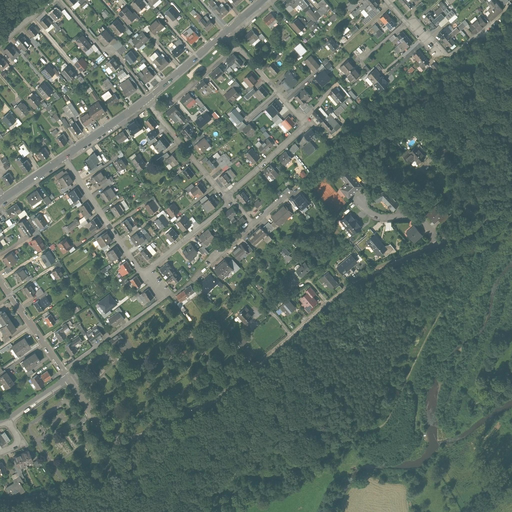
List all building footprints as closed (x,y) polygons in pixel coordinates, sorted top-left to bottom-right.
[(140,0),(136,0),(131,5),(138,13),(146,6),(142,1),(140,0)] [(294,11),(299,6),(293,0),(286,0),(285,1),(294,11)] [(302,0),(293,0),(299,6),(304,10),(308,6),(302,0)] [(314,0),(321,7),(326,12),(330,8),(322,0),(314,0)] [(347,8),(350,11),(360,2),(359,1),(360,0),(356,0),(348,7),(347,8)] [(375,0),(370,5),(375,10),(377,8),(380,6),(375,0)] [(411,0),(404,7),(409,11),(414,7),(413,5),(418,0),(411,0)] [(77,1),(71,6),(74,9),(80,4),(77,1)] [(438,4),(441,7),(444,10),(442,13),(446,17),(449,21),(455,16),(442,1),(438,4)] [(486,15),(492,22),(504,11),(498,4),(497,5),(493,1),(489,4),(491,6),(487,9),(490,12),(486,15)] [(181,11),(173,2),(171,4),(179,13),(181,11)] [(421,2),(415,8),(418,11),(424,5),(421,2)] [(227,3),(224,6),(229,12),(232,9),(227,3)] [(222,18),(229,12),(224,6),(221,9),(216,4),(212,7),(222,18)] [(367,7),(364,4),(355,11),(350,15),(353,19),(364,10),(367,7)] [(180,15),(172,6),(165,12),(173,21),(180,15)] [(315,13),(308,6),(304,10),(314,21),(315,22),(319,18),(315,13)] [(132,14),(126,7),(118,13),(128,24),(136,18),(132,14)] [(321,7),(315,13),(319,18),(326,12),(321,7)] [(369,15),(372,19),(378,14),(375,10),(372,13),(367,7),(364,10),(365,11),(369,15)] [(442,13),(444,10),(441,7),(431,15),(430,13),(424,18),(429,24),(442,13)] [(48,13),(55,21),(62,14),(61,12),(58,9),(57,11),(55,8),(48,13)] [(61,12),(62,14),(68,20),(71,18),(63,10),(61,12)] [(134,12),(132,14),(136,18),(138,21),(140,19),(134,12)] [(270,13),(261,20),(267,26),(275,19),(270,13)] [(329,19),(333,23),(339,18),(335,13),(329,19)] [(386,13),(380,18),(385,24),(391,19),(386,13)] [(442,13),(429,24),(433,29),(440,23),(439,23),(446,17),(442,13)] [(203,19),(198,14),(194,17),(199,22),(203,19)] [(362,21),(365,25),(372,19),(369,15),(366,17),(362,21)] [(44,17),(38,22),(45,30),(52,23),(48,18),(47,20),(44,17)] [(449,21),(446,17),(439,23),(440,23),(442,26),(449,21)] [(469,27),(475,34),(486,23),(480,17),(477,20),(476,18),(471,22),(473,24),(469,27)] [(306,27),(298,18),(291,24),(299,33),(306,27)] [(123,26),(117,19),(109,26),(118,36),(125,29),(123,26)] [(151,29),(156,34),(165,27),(158,19),(149,27),(151,29)] [(207,31),(214,25),(209,20),(206,23),(203,19),(199,22),(207,31)] [(391,19),(385,24),(391,30),(395,26),(394,25),(396,24),(391,19)] [(313,31),(318,27),(314,21),(309,26),(313,31)] [(376,32),(379,29),(375,24),(371,27),(376,32)] [(32,37),(39,31),(35,27),(34,28),(32,25),(26,31),(32,37)] [(105,46),(110,43),(114,39),(104,26),(99,31),(101,33),(97,36),(105,46)] [(356,26),(349,32),(353,36),(360,30),(356,26)] [(186,31),(185,32),(184,33),(183,34),(187,38),(194,32),(190,28),(187,31),(186,31)] [(383,33),(379,29),(376,32),(373,34),(377,38),(383,33)] [(252,30),(245,37),(253,46),(260,39),(259,37),(252,30)] [(442,40),(448,35),(444,31),(438,36),(442,40)] [(136,44),(139,48),(149,40),(142,32),(133,41),(136,44)] [(192,44),(199,38),(194,32),(187,38),(192,44)] [(401,43),(408,38),(403,32),(397,37),(401,43)] [(449,34),(448,35),(442,40),(448,48),(454,43),(450,38),(451,38),(449,34)] [(23,37),(22,38),(20,36),(15,41),(22,48),(24,51),(30,46),(26,41),(27,41),(23,37)] [(75,42),(84,53),(91,47),(82,36),(75,42)] [(343,36),(338,41),(343,45),(348,41),(343,36)] [(331,49),(333,51),(339,46),(337,43),(336,44),(331,38),(329,40),(325,43),(327,45),(331,49)] [(408,38),(401,43),(399,45),(403,50),(404,50),(412,43),(408,38)] [(112,46),(116,51),(123,46),(119,41),(118,42),(112,46)] [(301,56),(307,50),(299,42),(293,48),(301,56)] [(9,57),(12,61),(13,60),(19,54),(13,47),(12,47),(10,45),(3,50),(9,57)] [(176,57),(184,51),(179,45),(177,46),(172,50),(171,51),(176,57)] [(403,50),(399,45),(396,47),(391,52),(393,55),(396,52),(398,54),(403,50)] [(123,46),(116,51),(120,56),(121,56),(127,51),(123,46)] [(91,47),(84,53),(87,56),(94,50),(91,47)] [(354,53),(358,57),(363,53),(359,48),(354,53)] [(131,51),(124,56),(130,64),(137,59),(131,51)] [(419,51),(413,56),(418,61),(424,56),(419,51)] [(150,57),(154,61),(159,56),(156,52),(150,57)] [(233,53),(225,61),(230,66),(231,67),(236,63),(239,66),(242,63),(233,53)] [(162,70),(169,63),(164,58),(162,59),(159,56),(154,61),(162,70)] [(312,56),(304,63),(313,72),(318,68),(321,65),(312,56)] [(424,56),(418,61),(420,63),(418,65),(422,70),(428,65),(427,64),(429,62),(424,56)] [(0,69),(2,71),(9,65),(3,58),(2,59),(0,57),(0,69)] [(9,57),(7,59),(12,65),(15,63),(13,60),(12,61),(9,57)] [(113,58),(107,64),(109,67),(113,72),(120,67),(113,58)] [(81,59),(74,65),(81,72),(88,66),(81,59)] [(273,62),(268,67),(276,76),(282,71),(273,62)] [(324,63),(322,64),(324,67),(327,69),(330,73),(333,70),(331,68),(333,66),(329,62),(326,65),(324,63)] [(346,76),(354,69),(348,62),(340,69),(346,76)] [(47,65),(40,72),(47,80),(54,74),(52,71),(47,65)] [(76,76),(67,66),(60,73),(69,83),(76,76)] [(148,68),(155,76),(157,74),(151,66),(148,68)] [(139,74),(147,83),(155,76),(148,68),(147,67),(142,71),(139,74)] [(219,68),(211,74),(216,80),(217,79),(221,75),(224,73),(219,68)] [(354,69),(346,76),(352,82),(360,75),(354,69)] [(366,76),(373,84),(380,77),(378,75),(379,74),(375,69),(366,76)] [(127,76),(122,70),(116,74),(121,81),(127,76)] [(332,78),(326,71),(322,73),(316,79),(323,87),(332,78)] [(250,88),(252,86),(258,81),(251,73),(243,80),(245,81),(249,87),(250,88)] [(54,74),(47,80),(49,82),(56,76),(54,74)] [(291,74),(281,83),(288,91),(291,88),(298,82),(291,74)] [(77,77),(76,78),(77,78),(81,83),(84,81),(79,75),(77,77)] [(380,77),(373,84),(379,91),(388,84),(381,76),(380,77)] [(103,83),(108,90),(113,86),(108,80),(103,83)] [(120,86),(129,97),(138,91),(137,90),(131,82),(129,80),(120,86)] [(203,81),(197,87),(204,95),(207,91),(210,89),(206,85),(203,81)] [(231,86),(234,89),(239,95),(243,91),(238,87),(240,85),(236,81),(231,86)] [(216,90),(209,83),(206,85),(210,89),(212,91),(213,92),(216,90)] [(43,84),(37,90),(44,98),(51,92),(43,84)] [(256,92),(263,99),(269,93),(262,87),(257,92),(256,92)] [(254,94),(256,92),(257,92),(254,88),(248,94),(245,96),(248,100),(254,94)] [(226,96),(232,103),(240,95),(239,95),(234,89),(226,96)] [(329,94),(339,104),(345,99),(336,89),(329,94)] [(298,102),(301,106),(306,102),(311,97),(304,90),(302,92),(301,91),(294,98),(296,100),(295,101),(297,103),(298,102)] [(107,101),(113,96),(109,91),(102,96),(106,101),(107,101)] [(96,102),(99,99),(94,92),(90,94),(96,102)] [(260,101),(263,99),(256,92),(254,94),(260,101)] [(189,93),(181,100),(189,108),(196,102),(194,100),(189,93)] [(32,94),(26,100),(33,108),(39,103),(32,94)] [(107,101),(111,107),(119,101),(115,95),(113,96),(107,101)] [(194,100),(196,102),(201,108),(204,105),(197,97),(194,100)] [(272,109),(276,114),(282,109),(275,101),(266,109),(268,112),(272,109)] [(306,102),(301,106),(300,107),(306,114),(314,107),(312,104),(310,106),(306,102)] [(332,113),(331,114),(335,119),(346,109),(345,108),(347,106),(343,102),(332,113)] [(20,103),(13,109),(21,118),(28,112),(20,103)] [(71,103),(68,105),(77,117),(80,115),(72,103),(71,103)] [(96,121),(106,114),(99,103),(88,110),(90,112),(96,121)] [(63,108),(70,119),(72,118),(75,123),(76,122),(79,120),(77,117),(68,105),(63,108)] [(199,110),(202,115),(206,112),(207,113),(209,111),(204,105),(201,108),(199,110)] [(175,108),(167,114),(176,124),(179,121),(181,124),(186,120),(175,108)] [(236,109),(235,108),(228,115),(238,125),(243,121),(245,119),(239,113),(236,109)] [(319,108),(312,115),(317,120),(316,120),(318,122),(320,124),(328,117),(323,112),(319,108)] [(328,108),(323,112),(328,117),(331,114),(332,113),(328,108)] [(86,127),(96,121),(90,112),(81,119),(86,127)] [(202,115),(195,121),(201,127),(211,119),(207,113),(206,112),(202,115)] [(16,121),(9,113),(2,119),(9,127),(16,121)] [(53,117),(57,122),(60,120),(56,114),(52,116),(53,117)] [(331,114),(328,117),(339,129),(342,132),(344,129),(335,119),(331,114)] [(278,126),(281,124),(284,121),(281,117),(277,122),(275,123),(278,126)] [(284,121),(281,124),(287,130),(294,123),(288,117),(284,121)] [(339,129),(328,117),(320,124),(332,136),(339,129)] [(69,127),(75,136),(82,132),(76,122),(75,123),(72,118),(70,119),(69,120),(72,125),(69,127)] [(151,118),(145,123),(151,130),(153,128),(157,125),(151,118)] [(66,129),(69,127),(64,119),(61,121),(66,129)] [(136,120),(128,126),(130,128),(133,134),(142,128),(136,120)] [(245,124),(243,121),(238,125),(236,127),(239,130),(245,124)] [(245,124),(239,130),(242,133),(244,131),(248,127),(245,124)] [(182,132),(190,141),(197,134),(189,125),(184,130),(182,132)] [(244,131),(250,137),(256,132),(250,125),(248,127),(244,131)] [(130,128),(126,131),(131,138),(134,135),(133,134),(130,128)] [(158,135),(153,128),(151,130),(146,134),(151,140),(155,137),(158,135)] [(310,130),(304,136),(309,142),(316,136),(310,130)] [(128,138),(123,131),(116,137),(120,143),(124,141),(128,138)] [(63,134),(55,139),(61,148),(68,143),(65,140),(66,139),(63,134)] [(201,134),(191,142),(194,145),(204,137),(201,134)] [(158,141),(155,137),(151,140),(149,142),(152,146),(154,145),(158,141)] [(158,141),(154,145),(157,149),(160,152),(170,144),(164,137),(158,141)] [(204,137),(194,145),(196,147),(194,149),(196,151),(198,150),(201,153),(210,145),(204,137)] [(274,146),(267,139),(261,144),(259,141),(255,145),(264,155),(274,146)] [(310,142),(303,148),(309,154),(315,148),(310,142)] [(295,144),(289,149),(293,154),(299,148),(295,144)] [(414,157),(418,161),(425,155),(416,145),(407,153),(412,159),(414,157)] [(19,152),(23,158),(29,154),(25,148),(19,152)] [(37,153),(43,161),(49,156),(46,152),(47,151),(45,148),(37,153)] [(253,164),(260,159),(252,149),(246,154),(253,164)] [(116,154),(120,160),(121,159),(125,157),(121,150),(116,154)] [(286,151),(279,158),(285,165),(293,159),(291,157),(292,156),(289,153),(288,154),(286,151)] [(167,152),(155,162),(159,166),(167,159),(170,156),(167,152)] [(174,167),(174,168),(180,164),(183,161),(175,152),(170,156),(167,159),(170,163),(174,167)] [(89,158),(82,162),(88,172),(90,171),(97,166),(97,165),(101,162),(95,153),(88,157),(89,158)] [(219,164),(218,165),(222,169),(232,161),(226,154),(225,155),(224,154),(221,157),(217,153),(213,157),(219,164)] [(146,163),(139,154),(137,156),(138,157),(133,160),(132,161),(138,169),(142,166),(146,163)] [(206,162),(213,169),(218,165),(219,164),(213,157),(212,156),(206,162)] [(232,161),(222,169),(225,173),(226,173),(231,168),(230,168),(240,159),(238,156),(232,161)] [(301,163),(294,156),(292,158),(299,164),(301,163)] [(6,158),(1,162),(4,166),(7,164),(9,163),(6,158)] [(15,162),(24,174),(32,168),(29,165),(30,164),(28,160),(24,162),(21,158),(15,162)] [(114,164),(119,171),(126,166),(121,159),(120,160),(114,164)] [(97,166),(90,171),(91,173),(102,166),(101,164),(97,166)] [(271,164),(263,170),(264,171),(268,176),(270,175),(274,178),(279,173),(275,168),(271,164)] [(187,167),(183,171),(182,172),(189,179),(194,175),(187,167)] [(183,171),(180,168),(177,171),(174,173),(177,176),(182,172),(183,171)] [(226,173),(231,180),(237,176),(231,168),(226,173)] [(55,176),(57,179),(67,172),(65,169),(55,176)] [(340,189),(349,199),(362,188),(347,171),(339,177),(345,184),(340,189)] [(71,183),(73,181),(67,172),(57,179),(64,188),(71,183)] [(102,172),(92,179),(97,188),(102,185),(107,182),(110,180),(107,176),(105,177),(102,172)] [(1,178),(6,186),(13,181),(11,178),(12,177),(9,173),(1,178)] [(225,173),(220,178),(226,185),(230,182),(231,180),(226,173),(225,173)] [(73,186),(71,183),(64,188),(61,190),(63,193),(73,186)] [(196,187),(192,183),(185,189),(188,193),(192,190),(196,187)] [(198,197),(206,190),(201,183),(196,187),(192,190),(198,197)] [(117,195),(111,186),(101,193),(103,196),(102,197),(103,199),(104,198),(107,202),(117,195)] [(70,197),(73,203),(79,199),(83,196),(77,188),(68,194),(70,197)] [(25,197),(31,206),(42,198),(36,189),(25,197)] [(243,190),(236,195),(242,203),(249,198),(243,190)] [(373,197),(377,204),(382,201),(389,196),(385,191),(373,197)] [(311,203),(302,193),(295,199),(299,204),(303,209),(311,203)] [(43,199),(47,204),(52,200),(48,195),(48,196),(43,199)] [(219,204),(212,196),(209,199),(203,204),(210,211),(219,204)] [(291,196),(288,199),(293,203),(296,207),(299,204),(295,199),(291,196)] [(392,212),(398,208),(389,196),(382,201),(392,212)] [(114,202),(117,205),(120,203),(124,200),(122,197),(114,202)] [(253,203),(257,207),(262,203),(260,201),(257,198),(253,203)] [(81,202),(79,199),(73,203),(71,204),(73,207),(76,205),(81,202)] [(120,203),(125,210),(129,207),(124,200),(120,203)] [(145,205),(151,213),(159,208),(153,200),(151,201),(145,205)] [(87,202),(81,206),(84,211),(82,213),(84,217),(85,216),(90,213),(93,211),(87,202)] [(125,210),(120,203),(117,205),(111,209),(116,216),(125,210)] [(289,207),(286,203),(272,216),(276,219),(281,224),(281,225),(295,213),(294,212),(289,207)] [(293,203),(289,207),(294,212),(297,208),(296,207),(293,203)] [(6,211),(12,219),(21,212),(16,204),(6,211)] [(172,204),(166,209),(173,217),(175,215),(179,212),(172,204)] [(473,220),(476,214),(463,207),(460,214),(473,220)] [(233,209),(226,214),(234,223),(238,220),(235,217),(238,215),(233,209)] [(443,218),(435,210),(427,217),(434,226),(443,218)] [(36,216),(33,219),(41,229),(47,224),(40,214),(36,216)] [(154,220),(161,230),(170,223),(164,215),(163,214),(160,216),(154,220)] [(345,215),(338,221),(344,229),(352,222),(345,215)] [(97,217),(90,222),(93,226),(89,228),(92,233),(103,226),(97,217)] [(184,217),(176,223),(183,232),(191,226),(184,217)] [(26,235),(27,237),(32,234),(35,231),(34,230),(26,218),(17,224),(20,227),(26,235)] [(77,226),(81,224),(79,221),(78,220),(77,220),(76,219),(74,221),(75,221),(67,227),(70,231),(77,226)] [(81,224),(77,226),(79,229),(89,222),(87,219),(81,224)] [(127,219),(121,223),(121,224),(126,231),(131,228),(132,227),(127,219)] [(281,224),(276,219),(272,223),(275,226),(276,228),(281,224)] [(268,232),(275,226),(272,223),(270,221),(263,228),(268,232)] [(359,229),(352,222),(344,229),(351,236),(359,229)] [(67,234),(70,231),(67,227),(66,225),(62,228),(67,234)] [(270,234),(268,232),(263,228),(261,225),(248,237),(256,246),(270,234)] [(406,233),(413,242),(422,235),(414,226),(406,233)] [(26,235),(20,227),(18,229),(23,237),(26,235)] [(178,236),(172,227),(164,233),(171,242),(178,236)] [(208,229),(200,236),(207,244),(215,237),(208,229)] [(100,244),(102,248),(108,244),(112,241),(106,232),(96,239),(97,240),(100,244)] [(137,233),(130,238),(132,240),(131,241),(132,244),(134,242),(137,247),(142,244),(146,240),(143,236),(141,238),(137,233)] [(375,235),(367,242),(378,255),(382,252),(387,248),(386,247),(375,235)] [(35,238),(30,241),(37,251),(44,246),(45,246),(39,237),(38,236),(35,238)] [(56,245),(63,254),(73,247),(66,238),(56,245)] [(189,246),(182,251),(192,262),(195,259),(194,258),(200,254),(191,243),(188,245),(189,246)] [(232,251),(240,261),(249,253),(249,252),(244,247),(241,243),(232,251)] [(248,244),(244,247),(249,252),(252,249),(248,244)] [(390,244),(386,247),(387,248),(382,252),(386,256),(394,248),(390,244)] [(150,245),(147,247),(154,255),(157,252),(154,249),(150,245)] [(112,262),(122,255),(116,247),(106,253),(112,262)] [(147,247),(141,252),(148,260),(154,255),(147,247)] [(9,268),(10,268),(18,262),(16,259),(18,258),(16,255),(18,254),(16,251),(3,260),(4,262),(3,262),(4,264),(5,263),(8,267),(9,268)] [(54,260),(48,251),(41,256),(42,258),(41,258),(44,262),(45,262),(47,265),(54,260)] [(284,258),(287,264),(291,260),(288,257),(289,256),(285,253),(281,257),(284,258)] [(350,253),(336,266),(343,275),(350,268),(358,262),(355,259),(357,258),(355,256),(354,257),(350,253)] [(233,258),(228,262),(234,269),(237,272),(242,268),(233,258)] [(214,269),(224,279),(234,269),(228,262),(225,259),(214,269)] [(132,269),(126,261),(120,265),(122,268),(119,270),(123,276),(132,269)] [(172,275),(176,272),(168,263),(160,269),(165,275),(169,272),(172,275)] [(296,272),(302,278),(311,270),(305,264),(296,272)] [(53,271),(58,278),(64,273),(59,267),(57,268),(53,271)] [(25,278),(27,276),(22,268),(14,273),(13,274),(15,276),(14,277),(15,279),(16,278),(19,282),(25,278)] [(354,272),(350,268),(343,275),(347,279),(354,272)] [(172,275),(171,276),(176,283),(181,278),(176,272),(172,275)] [(328,272),(322,278),(325,282),(331,289),(338,283),(328,272)] [(219,282),(211,274),(200,284),(207,293),(219,282)] [(136,276),(130,280),(136,288),(142,283),(136,276)] [(30,285),(23,290),(24,291),(23,292),(25,296),(27,295),(29,298),(36,293),(36,292),(30,285)] [(191,285),(184,290),(190,299),(197,293),(193,288),(191,285)] [(196,286),(193,288),(197,293),(199,296),(202,294),(196,286)] [(307,291),(308,292),(312,298),(316,295),(310,288),(307,291)] [(142,300),(145,304),(153,298),(148,290),(142,294),(139,296),(142,300)] [(184,290),(176,296),(181,301),(183,304),(190,299),(184,290)] [(46,291),(44,293),(38,297),(37,298),(39,300),(41,299),(48,294),(46,291)] [(139,296),(142,294),(140,292),(132,298),(133,300),(137,298),(139,296)] [(302,305),(308,312),(312,308),(312,307),(317,303),(312,298),(308,292),(300,299),(304,304),(302,305)] [(109,309),(116,304),(109,295),(99,303),(104,310),(106,312),(109,309)] [(46,307),(41,299),(39,300),(34,304),(35,305),(34,306),(36,309),(37,308),(39,311),(46,307)] [(287,300),(279,308),(287,316),(295,309),(287,300)] [(183,304),(181,301),(177,304),(184,313),(187,311),(183,304)] [(238,315),(246,323),(253,317),(250,314),(251,313),(246,307),(238,315)] [(112,312),(109,309),(106,312),(104,310),(101,313),(105,318),(112,312)] [(0,321),(0,326),(1,328),(12,320),(6,311),(4,312),(3,311),(0,312),(0,321)] [(114,327),(125,320),(120,313),(119,311),(109,319),(114,327)] [(45,318),(44,318),(46,321),(44,322),(46,324),(47,323),(49,326),(56,321),(50,314),(45,318)] [(8,335),(17,328),(12,320),(1,328),(5,332),(3,334),(5,337),(8,335)] [(63,327),(61,329),(62,331),(65,329),(66,331),(70,328),(70,326),(67,323),(62,326),(63,327)] [(97,325),(86,333),(89,337),(92,342),(103,334),(101,330),(97,325)] [(58,338),(60,341),(66,337),(62,331),(61,329),(54,333),(56,335),(54,336),(56,339),(58,338)] [(121,334),(111,340),(115,345),(124,339),(121,334)] [(8,335),(5,337),(2,339),(5,343),(11,339),(8,335)] [(80,337),(65,347),(67,350),(66,351),(68,353),(69,353),(71,356),(78,351),(75,346),(80,343),(83,341),(80,337)] [(12,347),(11,347),(18,357),(23,353),(23,352),(31,346),(25,338),(12,347)] [(0,351),(0,352),(1,354),(11,347),(12,347),(10,344),(0,351)] [(29,358),(35,366),(41,362),(35,354),(29,358)] [(35,366),(29,358),(21,364),(26,372),(31,369),(35,366)] [(31,369),(26,372),(30,377),(34,374),(31,369)] [(37,375),(30,380),(37,389),(44,384),(43,383),(51,377),(47,372),(41,376),(42,377),(39,379),(37,375)] [(1,376),(0,376),(0,381),(5,388),(13,383),(6,373),(1,376)] [(4,432),(2,434),(1,434),(0,434),(0,444),(1,445),(4,443),(4,444),(7,442),(10,440),(4,432)] [(28,449),(21,453),(26,464),(33,460),(28,449)] [(21,453),(13,457),(15,460),(13,460),(15,463),(16,462),(19,467),(20,466),(21,468),(25,466),(24,465),(26,464),(21,453)] [(38,459),(32,462),(36,467),(41,464),(38,459)] [(16,462),(15,463),(13,464),(18,471),(18,473),(21,471),(23,470),(21,468),(20,466),(19,467),(16,462)] [(17,476),(22,482),(23,481),(21,477),(18,471),(11,475),(13,478),(17,476)] [(13,482),(4,487),(9,496),(18,490),(20,493),(25,490),(20,483),(22,482),(17,476),(13,478),(11,479),(13,482)]
